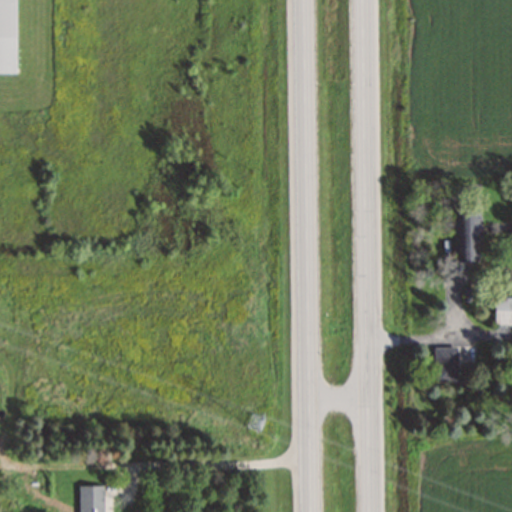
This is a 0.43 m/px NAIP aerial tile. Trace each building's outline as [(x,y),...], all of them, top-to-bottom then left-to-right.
[(0,0),(0,72),(13,73),(12,0),(0,0)] [(480,261),(480,209),(453,209),(453,261),(480,261)] [(493,323),(511,323),(511,297),(493,297),(493,323)] [(434,382),(457,382),(457,347),(434,347),(434,382)] [(103,511),(103,485),(78,485),(78,511),(103,511)]
